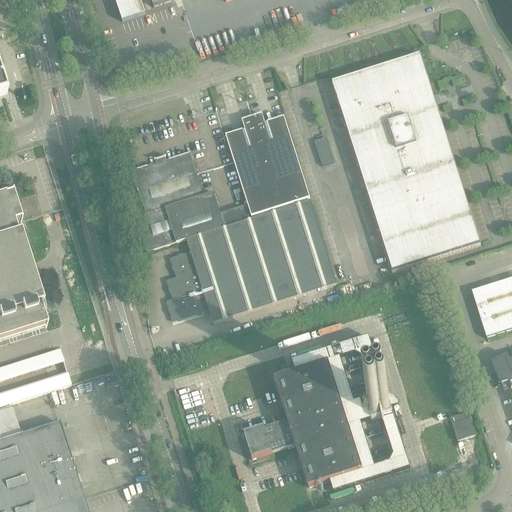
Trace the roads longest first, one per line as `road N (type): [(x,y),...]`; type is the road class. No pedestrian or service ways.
road 1 (unclassified): [(93,112),(447,0)]
road 2 (unclassified): [(503,500),(508,474),(451,294),(468,269),(511,256)]
road 3 (tertiary): [(123,312),(93,112)]
road 4 (tertiary): [(63,121),(108,288),(123,312)]
road 5 (tertiary): [(144,387),(182,511)]
road 6 (tertiary): [(30,0),(63,121)]
